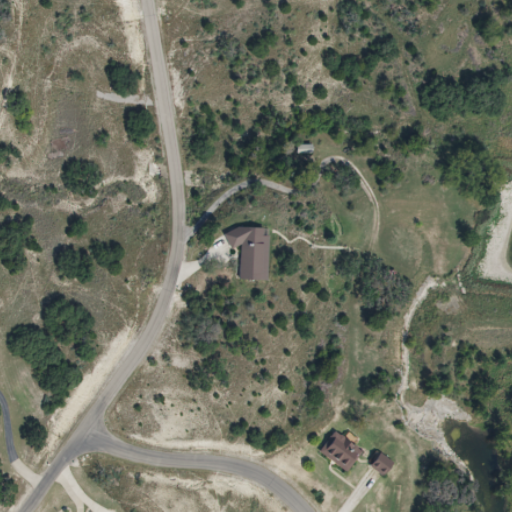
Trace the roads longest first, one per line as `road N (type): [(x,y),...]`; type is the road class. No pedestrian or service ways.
road 1 (residential): [(32,511),(155,334),(174,280),(185,222),(153,0)]
road 2 (residential): [(85,427),(115,449),(152,459),(275,475),(314,511)]
